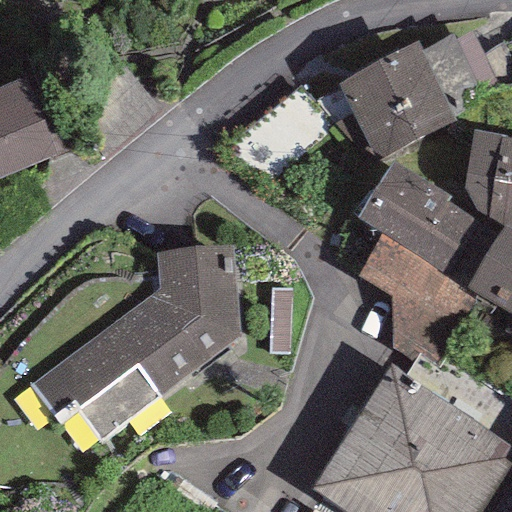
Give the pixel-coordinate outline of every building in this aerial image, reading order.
[(418,43),(338,84),(376,159),(453,120),(442,100),(476,83),(453,37),(423,52),(418,43)] [(44,70),(0,87),(0,179),(75,150),(44,70)] [(504,136),(473,130),(464,188),(475,211),(501,227),(506,223),(511,225),(511,141),(502,140),(504,136)] [(448,199),(392,162),(357,217),(382,233),(440,270),(473,220),(446,202),(448,199)] [(511,228),(505,226),(465,287),(483,297),(511,314),(511,228)] [(440,270),(382,233),(359,276),(393,296),(389,356),(412,364),(419,353),(438,365),(483,297),(465,287),(440,270)] [(144,301),(37,388),(93,457),(226,349),(217,254),(141,260),(144,301)] [(480,511),(511,453),(511,448),(390,368),(311,490),(344,511),(480,511)]
